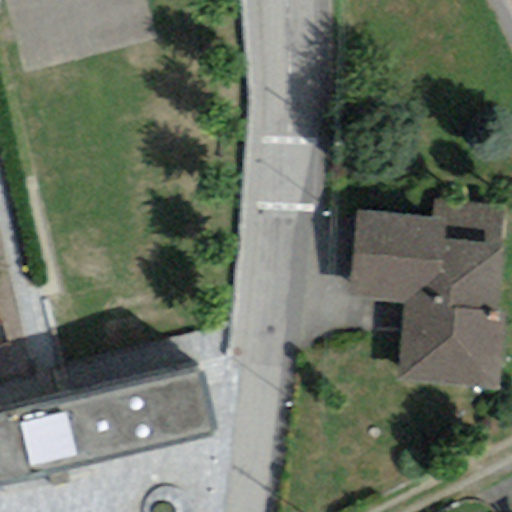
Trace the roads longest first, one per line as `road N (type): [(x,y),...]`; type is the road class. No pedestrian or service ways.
road 1 (residential): [(299,0),(296,174),(256,511)]
road 2 (track): [(511,446),(385,511)]
